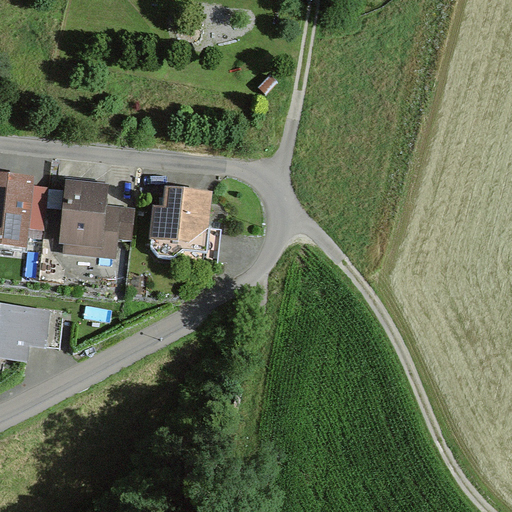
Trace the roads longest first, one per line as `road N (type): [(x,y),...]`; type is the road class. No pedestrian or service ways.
road 1 (residential): [(0,145),(226,170),(276,197),(282,228),(272,255),(245,285),(0,413)]
road 2 (track): [(282,228),(309,235),(342,263),(395,332),(451,463),(489,511)]
road 3 (track): [(318,0),(276,197)]
